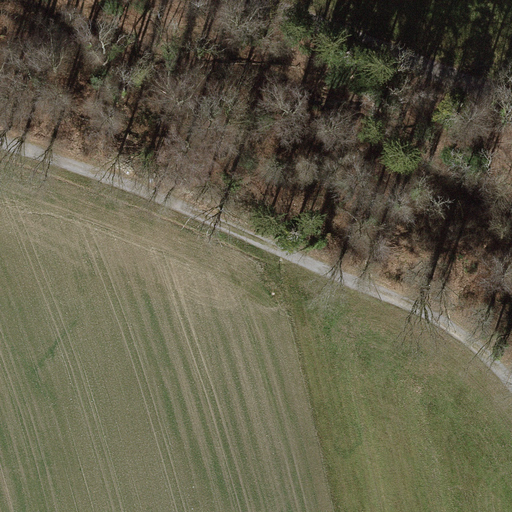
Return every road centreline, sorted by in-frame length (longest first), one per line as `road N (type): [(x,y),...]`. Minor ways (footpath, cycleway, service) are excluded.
road 1 (track): [(511,384),(443,324),(313,260),(0,140)]
road 2 (residential): [(253,0),(511,95)]
